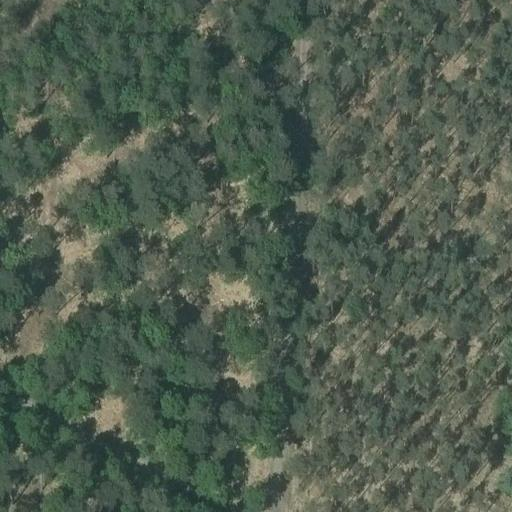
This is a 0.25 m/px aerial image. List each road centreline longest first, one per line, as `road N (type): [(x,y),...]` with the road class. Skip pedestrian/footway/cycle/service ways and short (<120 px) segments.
road 1 (track): [(278,511),(308,0)]
road 2 (track): [(0,390),(221,511)]
